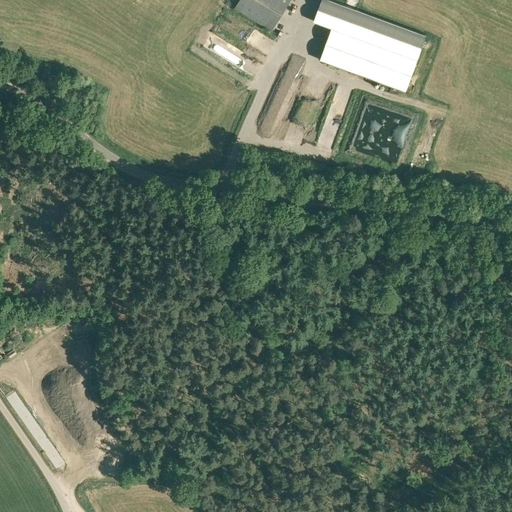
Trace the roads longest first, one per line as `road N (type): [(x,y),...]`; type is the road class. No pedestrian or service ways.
road 1 (unclassified): [(511,231),(155,179),(0,84)]
road 2 (unknown): [(215,189),(312,0)]
